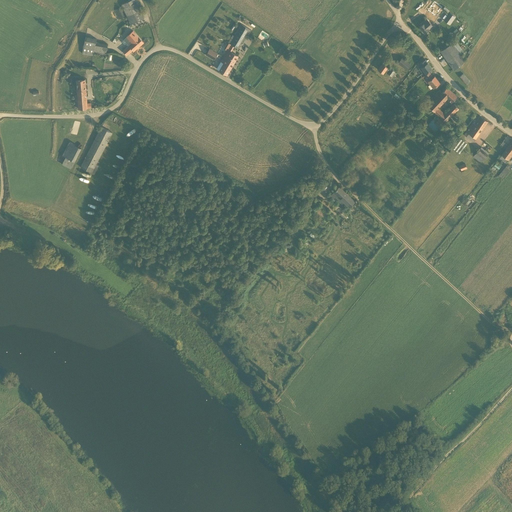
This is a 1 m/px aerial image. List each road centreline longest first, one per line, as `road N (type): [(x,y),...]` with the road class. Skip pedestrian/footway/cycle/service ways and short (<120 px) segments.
road 1 (unclassified): [(312,126),(159,48),(101,114),(0,114)]
road 2 (track): [(494,325),(364,203)]
road 3 (unclassified): [(511,134),(473,104),(400,23)]
road 4 (track): [(403,503),(511,389)]
road 5 (unclassified): [(312,126),(400,23)]
